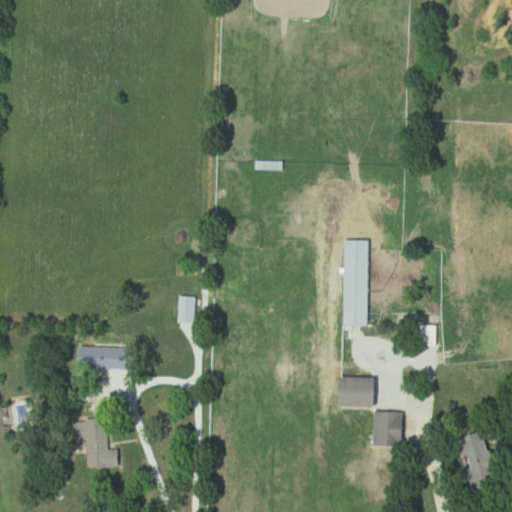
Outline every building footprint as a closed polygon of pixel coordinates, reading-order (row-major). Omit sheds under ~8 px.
[(286,162),(260,162),(260,171),(286,171),(286,162)] [(365,241),(341,241),(340,327),(364,327),(365,241)] [(180,324),(199,324),(199,298),(180,298),(180,324)] [(131,355),(92,355),(92,370),(131,370),(131,355)] [(331,407),(373,407),(373,378),(331,378),(331,407)] [(370,446),(402,446),(402,412),(370,412),(370,446)] [(80,442),(90,442),(90,468),(124,467),(123,451),(112,451),(112,420),(79,421),(80,442)]
